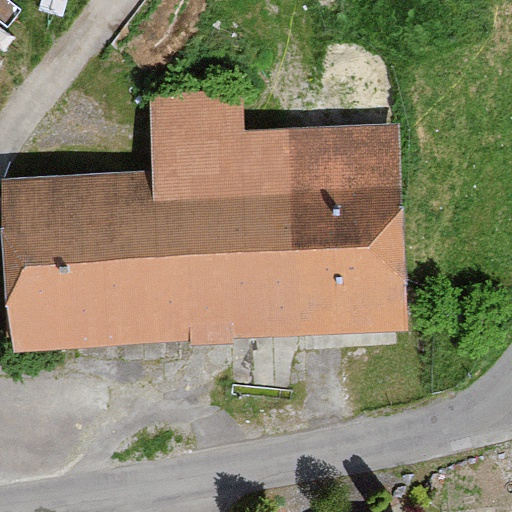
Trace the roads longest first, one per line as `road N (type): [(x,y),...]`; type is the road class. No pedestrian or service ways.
road 1 (unclassified): [(164,483),(494,410)]
road 2 (unclassified): [(0,511),(164,483)]
